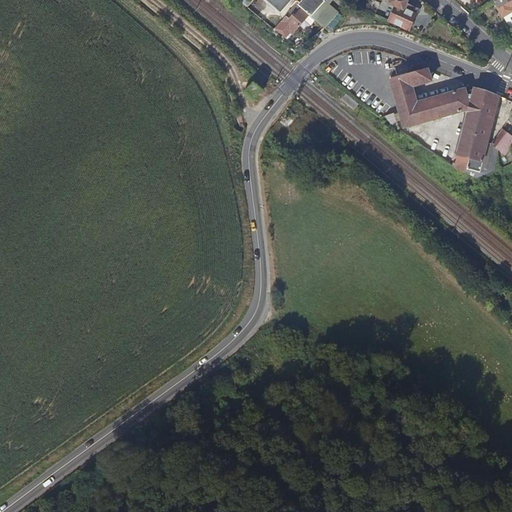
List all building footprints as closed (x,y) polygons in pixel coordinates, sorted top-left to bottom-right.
[(267,0),(282,13),(293,0),(267,0)] [(319,0),(308,0),(308,1),(318,9),(323,3),(319,0)] [(339,14),(323,0),(319,0),(323,3),(318,9),(323,13),(317,21),(321,24),(326,28),(326,29),(339,14)] [(397,6),(391,20),(411,30),(418,15),(412,13),(415,7),(407,3),(408,0),(392,0),(391,3),(397,6)] [(511,0),(496,0),(501,7),(499,8),(511,24),(503,28),(507,34),(511,31),(511,0)] [(311,16),(312,16),(318,9),(308,1),(302,8),(303,9),(311,16)] [(311,16),(303,9),(296,15),(295,14),(290,19),(288,17),(278,29),(282,33),(283,32),(287,36),(291,32),(293,34),(303,24),(311,16)] [(317,21),(323,13),(318,9),(312,16),(317,21)] [(311,16),(303,24),(312,34),(321,24),(317,21),(312,16),(311,16)] [(428,70),(391,81),(394,92),(410,87),(432,81),(428,70)] [(254,82),(245,93),(255,101),(264,90),(254,82)] [(410,87),(394,92),(402,116),(422,123),(416,104),(410,87)] [(416,104),(422,123),(470,109),(465,93),(464,89),(416,104)] [(486,92),(475,89),(461,146),(472,153),(486,92)] [(484,162),(500,97),(486,92),(472,153),(484,162)] [(493,147),(498,151),(503,143),(505,144),(511,137),(503,131),(493,147)] [(503,143),(498,151),(506,156),(511,146),(511,137),(505,144),(503,143)]
